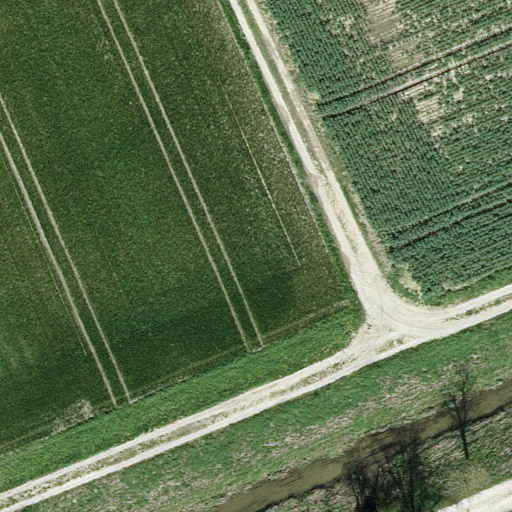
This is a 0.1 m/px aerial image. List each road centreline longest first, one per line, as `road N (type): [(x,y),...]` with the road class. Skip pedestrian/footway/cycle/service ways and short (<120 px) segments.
road 1 (track): [(0,511),(511,300)]
road 2 (track): [(229,0),(392,349)]
